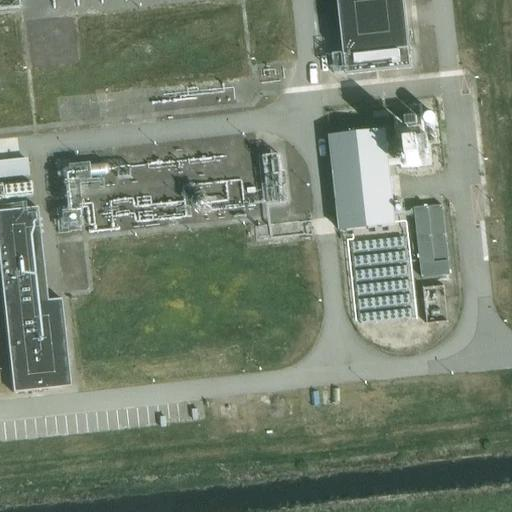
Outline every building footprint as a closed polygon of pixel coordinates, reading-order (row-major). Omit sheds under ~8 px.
[(339,0),(348,76),(412,69),(404,0),(339,0)] [(340,232),(397,226),(387,132),(330,138),(340,232)] [(433,141),(417,140),(414,168),(431,169),(433,141)] [(0,159),(0,195),(32,194),(30,157),(0,159)] [(82,181),(112,177),(109,157),(58,164),(65,213),(86,210),(82,181)] [(423,279),(451,276),(443,207),(416,210),(423,279)] [(0,212),(0,275),(13,393),(69,387),(60,301),(47,302),(37,209),(0,212)]
